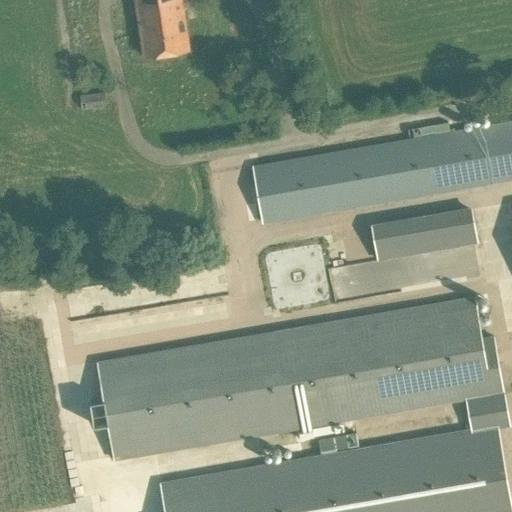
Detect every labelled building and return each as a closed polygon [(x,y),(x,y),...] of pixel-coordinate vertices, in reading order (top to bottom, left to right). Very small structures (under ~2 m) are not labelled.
[(135,0),(144,55),(190,48),(182,0),(135,0)] [(254,24),(243,23),(242,42),(253,42),(254,24)] [(105,92),(80,96),(82,109),(107,105),(105,92)] [(511,120),(252,166),(261,222),(511,178),(511,120)] [(470,209),(371,226),(376,258),(475,241),(470,209)] [(370,263),(334,262),(334,295),(369,296),(370,263)] [(102,399),(88,401),(92,425),(106,422),(112,458),(465,398),(502,392),(492,336),(480,338),(473,296),(96,361),(102,399)] [(505,391),(502,392),(465,398),(470,428),(159,482),(164,511),(511,511),(511,504),(499,429),(511,427),(505,391)]
